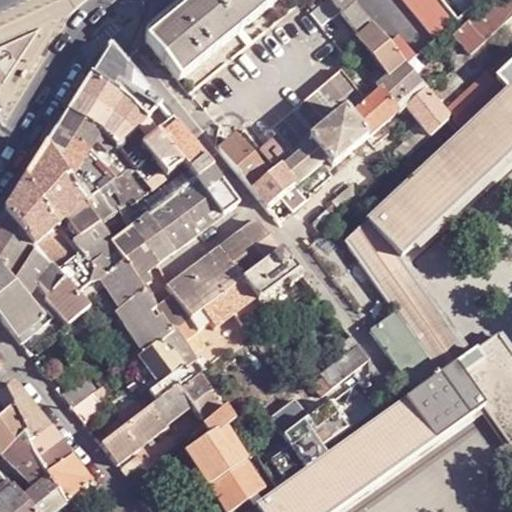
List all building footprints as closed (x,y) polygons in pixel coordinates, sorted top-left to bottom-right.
[(146,44),(179,83),(237,34),(209,0),(184,0),(148,30),(146,44)] [(209,0),(237,34),(279,0),(209,0)] [(371,25),(350,0),(325,0),(327,2),(329,0),(359,35),(360,34),(371,25)] [(440,0),(404,0),(437,40),(459,21),(441,0),(440,0)] [(483,0),(471,0),(463,8),(462,8),(455,0),(440,0),(441,0),(459,21),(483,0)] [(472,58),(511,20),(511,4),(508,0),(493,0),(453,38),(472,58)] [(331,21),(319,8),(309,16),(320,29),(331,21)] [(371,25),(360,34),(362,37),(359,40),(390,77),(404,65),(389,46),(371,25)] [(406,67),(418,57),(400,37),(389,46),(404,65),(406,67)] [(148,123),(162,109),(110,46),(100,62),(90,78),(148,123)] [(404,65),(390,77),(371,92),(364,98),(345,113),(366,139),(397,113),(398,115),(405,109),(424,130),(431,137),(447,123),(449,122),(449,117),(406,67),(404,65)] [(511,65),(495,80),(507,93),(460,137),(367,222),(402,259),(511,155),(511,65)] [(345,113),(364,98),(360,93),(348,80),(341,70),(269,129),(274,135),(286,149),(292,156),(310,142),(308,139),(342,112),(344,114),(345,113)] [(502,92),(484,73),(446,110),(454,118),(451,121),(461,132),(502,92)] [(356,74),(348,80),(360,93),(367,88),(356,74)] [(133,137),(148,123),(90,78),(85,87),(79,96),(133,137)] [(367,88),(360,93),(364,98),(371,92),(367,88)] [(118,152),(133,137),(79,96),(74,105),(69,113),(114,148),(118,152)] [(158,135),(172,124),(170,121),(171,119),(162,109),(148,123),(158,135)] [(310,142),(326,162),(331,169),(366,139),(345,113),(344,114),(342,112),(308,139),(310,142)] [(114,148),(69,113),(63,122),(57,132),(89,156),(96,147),(107,157),(114,148)] [(185,166),(187,168),(201,158),(172,124),(158,135),(185,166)] [(412,155),(431,137),(424,130),(405,147),(412,155)] [(47,147),(70,182),(89,156),(57,132),(52,139),(47,147)] [(169,178),(185,166),(158,135),(142,148),(149,155),(161,169),(169,178)] [(270,162),(286,149),(274,135),(259,149),(270,162)] [(218,153),(251,191),(266,179),(233,140),(229,144),(218,153)] [(279,168),(295,188),(326,162),(310,142),(292,156),(279,168)] [(125,159),(132,167),(133,168),(149,155),(142,148),(140,146),(125,159)] [(99,227),(84,203),(70,182),(47,147),(27,181),(6,214),(7,216),(8,215),(35,247),(36,248),(39,252),(38,254),(50,268),(52,267),(61,278),(66,284),(76,297),(87,289),(92,285),(96,272),(95,271),(85,258),(75,245),(80,241),(99,227)] [(100,166),(107,157),(96,147),(89,156),(100,166)] [(115,181),(124,174),(132,167),(125,159),(118,152),(114,148),(107,157),(100,166),(115,181)] [(84,203),(99,227),(100,228),(116,217),(112,211),(109,206),(100,193),(116,182),(115,181),(100,166),(89,156),(70,182),(84,203)] [(187,168),(191,174),(205,164),(201,158),(187,168)] [(205,164),(191,174),(197,183),(223,219),(237,209),(238,207),(237,204),(214,170),(207,162),(205,164)] [(251,191),(266,211),(295,188),(279,168),(266,179),(251,191)] [(162,187),(171,180),(169,178),(161,169),(145,182),(150,189),(159,183),(162,187)] [(115,181),(116,182),(134,200),(138,204),(147,197),(124,174),(115,181)] [(197,183),(191,174),(166,192),(172,201),(197,183)] [(100,193),(109,206),(113,203),(110,198),(114,196),(117,201),(122,207),(134,200),(116,182),(100,193)] [(172,201),(198,238),(223,219),(197,183),(172,201)] [(336,206),(343,216),(366,196),(356,185),(334,204),(336,206)] [(148,205),(154,214),(172,201),(166,192),(148,205)] [(154,214),(148,218),(174,255),(198,238),(172,201),(154,214)] [(142,210),(148,218),(154,214),(148,205),(142,210)] [(313,226),(322,236),(332,228),(343,216),(336,206),(313,226)] [(8,215),(7,216),(2,224),(0,226),(0,235),(23,264),(35,247),(8,215)] [(148,218),(131,231),(157,268),(158,267),(174,255),(148,218)] [(402,259),(367,222),(344,244),(395,315),(442,377),(471,356),(405,267),(402,259)] [(257,224),(221,252),(242,282),(282,253),(257,224)] [(85,258),(95,271),(102,266),(102,262),(116,251),(112,245),(100,228),(99,227),(80,241),(75,245),(85,258)] [(137,283),(145,277),(157,268),(131,231),(112,245),(116,251),(124,264),(137,283)] [(0,235),(0,266),(12,282),(23,264),(0,235)] [(170,293),(191,319),(192,320),(202,313),(213,329),(233,315),(256,298),(242,282),(221,252),(169,290),(168,291),(170,293)] [(282,253),(242,282),(256,298),(259,302),(287,283),(291,287),(303,279),(292,265),(282,253)] [(0,320),(16,341),(44,319),(28,300),(38,288),(48,300),(66,284),(61,278),(52,267),(50,268),(38,254),(28,269),(16,286),(12,282),(0,266),(0,320)] [(92,285),(101,282),(113,272),(102,262),(102,266),(95,271),(96,272),(92,285)] [(101,282),(121,313),(144,295),(141,291),(137,283),(124,264),(113,272),(101,282)] [(137,283),(141,291),(150,284),(145,277),(137,283)] [(46,302),(67,326),(88,310),(87,308),(76,297),(66,284),(48,300),(46,302)] [(76,297),(87,308),(94,302),(87,289),(76,297)] [(171,335),(175,332),(191,319),(170,293),(152,306),(157,315),(171,335)] [(117,316),(130,336),(157,315),(152,306),(144,295),(121,313),(117,316)] [(256,298),(233,315),(243,330),(267,312),(259,302),(256,298)] [(130,336),(144,356),(171,335),(157,315),(130,336)] [(442,377),(395,315),(372,333),(417,395),(442,377)] [(161,389),(195,362),(175,332),(171,335),(144,356),(139,359),(161,389)] [(258,509),(259,511),(343,511),(484,410),(511,448),(511,446),(511,354),(499,336),(471,356),(442,377),(417,395),(330,457),(281,493),(258,509)] [(363,350),(354,340),(340,350),(349,360),(363,350)] [(53,365),(69,353),(62,345),(46,357),(53,365)] [(349,360),(324,379),(333,390),(372,360),(363,350),(349,360)] [(127,368),(150,397),(161,389),(139,359),(127,368)] [(157,407),(199,375),(202,372),(195,362),(161,389),(150,397),(157,407)] [(52,385),(58,393),(78,378),(71,369),(52,385)] [(102,449),(117,468),(167,430),(165,428),(189,408),(201,423),(221,407),(199,375),(157,407),(145,416),(126,430),(102,449)] [(333,390),(324,379),(311,389),(320,400),(333,390)] [(66,403),(72,410),(92,394),(89,389),(83,393),(76,384),(61,396),(66,403)] [(33,409),(13,385),(7,391),(13,409),(25,440),(30,449),(51,432),(33,409)] [(13,409),(7,391),(0,394),(0,401),(6,414),(6,415),(13,409)] [(72,410),(84,426),(106,408),(94,393),(92,394),(72,410)] [(284,440),(285,439),(292,449),(266,469),(281,493),(330,457),(325,449),(355,426),(335,401),(311,420),(296,402),(270,421),(284,440)] [(121,422),(126,430),(145,416),(138,406),(119,420),(121,422)] [(6,414),(0,419),(0,457),(2,459),(25,440),(13,409),(6,415),(6,414)] [(233,426),(224,411),(204,427),(211,436),(186,454),(208,487),(224,511),(233,511),(265,491),(246,464),(225,432),(233,426)] [(96,441),(102,449),(126,430),(121,422),(96,441)] [(62,446),(51,432),(30,449),(49,480),(73,460),(62,446)] [(25,440),(2,459),(36,492),(49,480),(30,449),(25,440)] [(120,472),(131,485),(150,470),(146,464),(139,456),(120,472)] [(49,480),(66,507),(94,484),(84,472),(73,460),(49,480)] [(146,464),(150,470),(154,467),(149,461),(146,464)] [(36,492),(24,503),(32,511),(59,511),(66,507),(49,480),(36,492)] [(32,511),(24,503),(13,490),(0,500),(0,511),(32,511)]
